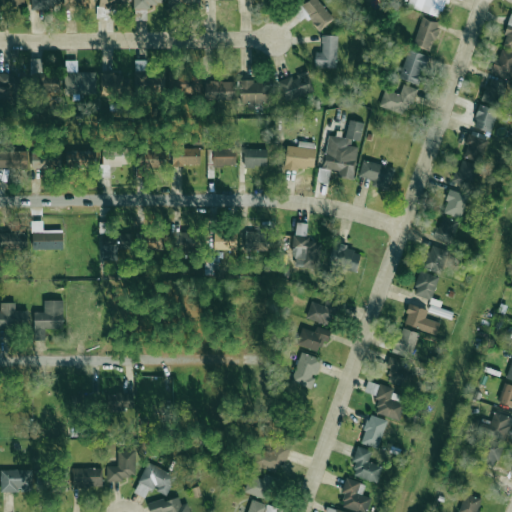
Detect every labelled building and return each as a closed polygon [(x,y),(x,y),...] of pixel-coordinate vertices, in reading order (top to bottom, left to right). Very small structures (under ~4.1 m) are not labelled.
[(57,0),(31,0),(31,8),(57,9),(57,0)] [(93,0),(63,0),(63,7),(93,8),(93,0)] [(97,0),(97,14),(109,15),(109,0),(97,0)] [(161,3),(161,0),(133,0),(133,8),(149,9),(149,3),(161,3)] [(306,0),(300,4),(317,30),(332,20),(318,0),(306,0)] [(407,0),(406,5),(440,17),(446,0),(407,0)] [(511,48),(511,13),(500,44),(511,48)] [(430,50),(439,23),(421,17),(412,45),(430,50)] [(320,51),(315,51),(314,67),(336,68),(337,35),(321,35),(320,51)] [(418,85),(429,56),(408,48),(397,77),(418,85)] [(509,79),(511,70),(511,52),(499,48),(491,72),(509,79)] [(41,58),(30,58),(30,92),(59,91),(59,73),(41,74),(41,58)] [(95,92),(95,72),(77,72),(77,60),(64,60),(64,92),(95,92)] [(163,71),(145,71),(145,61),(134,61),(134,91),(163,90),(163,71)] [(200,72),(169,71),(169,92),(199,93),(200,72)] [(0,96),(16,97),(16,73),(0,72),(0,96)] [(100,73),(100,93),(121,93),(121,73),(100,73)] [(278,79),(283,100),(312,94),(307,73),(278,79)] [(481,100),(500,106),(507,84),(488,78),(481,100)] [(254,103),(270,103),(270,81),(239,80),(238,104),(254,105),(254,103)] [(233,81),(204,81),(204,100),(233,100),(233,81)] [(379,106),(408,115),(416,88),(402,84),(399,94),(384,89),(379,106)] [(492,132),(496,109),(477,105),(472,128),(492,132)] [(327,134),(322,168),(338,170),(337,176),(352,179),(358,143),(360,143),(363,122),(348,120),(345,137),(327,134)] [(461,156),(479,162),(487,140),(469,134),(461,156)] [(286,145),(284,166),(312,169),(316,143),(298,141),(297,146),(286,145)] [(102,164),(129,165),(129,145),(103,144),(102,164)] [(200,164),(199,147),(171,148),(172,165),(200,164)] [(235,165),(235,148),(212,148),(212,166),(235,165)] [(266,166),(266,149),(243,148),(243,166),(266,166)] [(0,168),(27,168),(27,150),(0,150),(0,168)] [(66,150),(65,167),(95,168),(96,150),(66,150)] [(140,150),(139,167),(164,168),(164,151),(140,150)] [(394,168),(363,159),(358,175),(373,180),(371,185),(387,190),(394,168)] [(470,188),(479,166),(461,159),(452,181),(470,188)] [(329,170),(319,168),(317,180),(327,182),(329,170)] [(442,212),(460,218),(468,195),(449,189),(442,212)] [(433,239),(452,244),(458,221),(440,215),(433,239)] [(42,230),(42,220),(31,221),(31,249),(62,248),(62,230),(42,230)] [(244,249),(267,250),(267,231),(245,231),(244,249)] [(0,232),(0,248),(26,249),(26,233),(0,232)] [(169,232),(169,238),(146,238),(146,249),(169,249),(169,251),(199,251),(200,232),(169,232)] [(213,249),(236,249),(237,233),(214,232),(213,249)] [(100,259),(117,259),(117,248),(131,248),(131,233),(99,234),(100,259)] [(361,250),(333,244),(328,266),(356,272),(361,250)] [(448,251),(429,244),(420,266),(439,274),(448,251)] [(412,293),(430,300),(438,277),(420,270),(412,293)] [(33,339),(45,340),(45,328),(62,329),(63,300),(43,299),(43,312),(34,311),(33,339)] [(310,301),(305,318),(329,325),(336,303),(325,299),(323,305),(310,301)] [(0,327),(27,327),(27,310),(14,310),(15,302),(0,302),(0,327)] [(427,310),(410,303),(402,323),(435,335),(439,322),(424,317),(427,310)] [(314,331),(301,327),(296,344),(318,351),(321,341),(327,343),(330,331),(315,326),(314,331)] [(417,331),(399,328),(394,353),(412,356),(417,331)] [(290,382),(311,389),(315,376),(316,376),(321,358),(300,352),(290,382)] [(389,368),(385,378),(404,385),(413,365),(389,355),(385,366),(389,368)] [(398,419),(405,396),(392,392),(393,388),(367,381),(363,392),(379,397),(374,412),(398,419)] [(511,385),(503,382),(498,401),(511,405),(511,385)] [(108,410),(133,409),(133,392),(107,393),(108,410)] [(511,417),(493,412),(490,421),(480,418),(476,433),(481,435),(474,461),(497,467),(511,417)] [(377,448),(387,420),(369,414),(359,442),(377,448)] [(289,447),(275,442),(271,453),(257,448),(251,463),(279,473),(289,447)] [(377,483),(383,467),(367,461),(371,451),(357,445),(351,461),(356,463),(352,474),(377,483)] [(106,466),(106,479),(134,478),(134,450),(117,450),(117,465),(106,466)] [(133,493),(144,497),(149,486),(167,494),(175,474),(146,462),(133,493)] [(101,467),(78,468),(79,486),(101,485),(101,467)] [(0,470),(0,491),(31,491),(31,469),(0,470)] [(38,489),(66,490),(66,472),(38,471),(38,489)] [(243,491),(269,500),(277,478),(264,473),(262,479),(249,474),(243,491)] [(365,511),(371,497),(361,494),(365,484),(345,477),(340,493),(344,494),(340,505),(359,511),(365,511)] [(476,511),(481,499),(464,493),(457,511),(476,511)] [(147,504),(148,511),(188,511),(186,502),(180,504),(178,495),(147,504)] [(247,511),(264,511),(267,504),(251,499),(247,511)]
